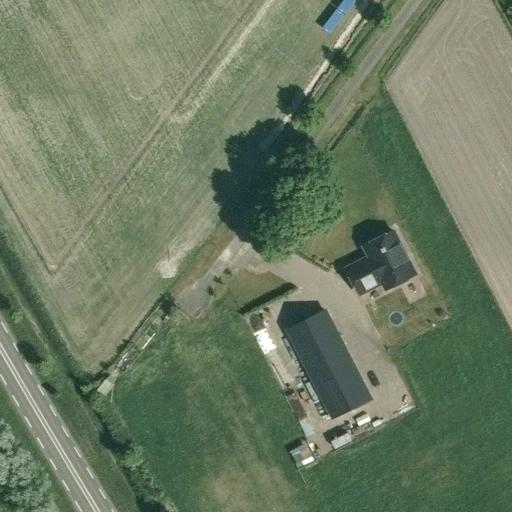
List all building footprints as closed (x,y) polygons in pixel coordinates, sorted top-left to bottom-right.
[(369,256),(347,268),(360,294),(383,282),(386,289),(415,273),(393,231),(364,246),(369,256)] [(270,308),(281,304),(275,290),(264,294),(270,308)] [(273,311),(282,330),(299,322),(289,303),(273,311)] [(370,397),(326,311),(288,330),(333,416),(370,397)] [(205,407),(211,429),(229,425),(213,367),(174,378),(183,413),(205,407)] [(389,415),(415,406),(406,380),(391,385),(395,396),(384,399),(389,415)] [(160,393),(150,398),(159,416),(169,411),(160,393)] [(290,451),(298,467),(314,460),(305,443),(290,451)] [(231,482),(238,496),(257,488),(250,474),(231,482)]
